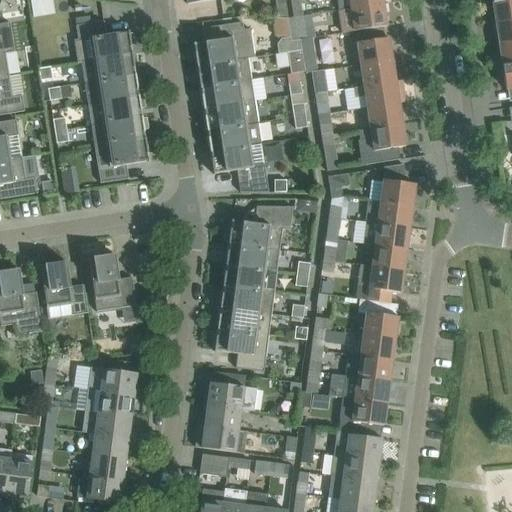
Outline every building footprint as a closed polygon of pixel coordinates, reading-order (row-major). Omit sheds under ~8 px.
[(348,0),(350,9),(350,10),(383,5),(382,0),(348,0)] [(511,0),(492,4),(495,25),(511,22),(511,0)] [(290,4),(293,18),(293,19),(302,18),(300,2),(290,4)] [(341,35),(354,32),(382,28),(386,27),(383,5),(350,10),(350,9),(337,11),(341,35)] [(511,22),(495,25),(498,46),(511,44),(511,22)] [(73,42),(77,63),(132,55),(130,47),(135,46),(133,35),(133,34),(128,34),(128,32),(127,32),(127,33),(105,36),(103,23),(75,27),(77,41),(73,42)] [(194,44),(193,45),(196,67),(247,59),(253,58),(249,30),(243,31),(241,23),(202,30),(204,44),(194,45),(194,44)] [(0,77),(8,77),(4,54),(14,53),(9,24),(0,25),(0,77)] [(287,26),(289,38),(290,42),(299,40),(302,40),(299,24),(287,26)] [(354,32),(360,66),(392,61),(388,39),(384,40),(382,28),(354,32)] [(278,54),(286,53),(301,51),(299,40),(290,42),(289,38),(280,39),(276,45),(278,54)] [(511,44),(498,46),(502,68),(511,65),(511,44)] [(313,50),(301,51),(303,63),(315,61),(313,50)] [(301,51),(286,53),(289,75),(304,73),(303,63),(301,51)] [(81,64),(84,84),(135,76),(132,55),(77,63),(77,64),(81,64)] [(196,67),(199,89),(250,81),(247,59),(196,67)] [(360,66),(363,87),(363,88),(395,83),(395,82),(392,61),(360,66)] [(511,65),(502,68),(505,91),(511,89),(511,65)] [(38,70),(40,82),(52,80),(50,68),(38,70)] [(84,84),(87,106),(99,104),(138,98),(135,76),(84,84)] [(8,77),(0,77),(0,116),(23,112),(21,97),(11,99),(8,77)] [(199,89),(203,110),(254,102),(250,81),(199,89)] [(366,109),(398,104),(404,103),(401,81),(395,82),(395,83),(363,88),(363,87),(353,88),(354,99),(364,97),(366,109)] [(312,83),(314,95),(326,93),(324,82),(312,83)] [(288,85),(290,97),(302,95),(300,83),(288,85)] [(47,90),(49,102),(61,100),(59,88),(47,90)] [(326,93),(314,95),(315,106),(327,104),(326,93)] [(87,106),(91,127),(142,119),(140,109),(145,109),(143,98),(143,97),(138,98),(99,104),(87,106)] [(203,110),(206,131),(257,124),(254,102),(203,110)] [(291,106),(293,118),(305,116),(303,104),(291,106)] [(366,109),(369,129),(370,130),(402,125),(398,104),(366,109)] [(317,115),(320,138),(333,136),(329,114),(317,115)] [(305,116),(293,118),(295,130),(307,128),(305,116)] [(91,127),(94,149),(145,140),(143,131),(148,130),(146,119),(147,119),(146,118),(142,119),(91,127)] [(52,121),(54,133),(66,131),(64,119),(52,121)] [(0,161),(21,158),(15,121),(0,123),(0,161)] [(206,131),(209,153),(260,145),(257,124),(206,131)] [(370,130),(369,129),(357,131),(359,141),(371,139),(373,153),(367,154),(369,165),(399,161),(397,148),(405,147),(402,125),(370,130)] [(66,131),(54,133),(56,145),(68,143),(66,131)] [(333,136),(320,138),(325,172),(338,170),(334,146),(333,136)] [(145,140),(94,149),(100,184),(127,180),(125,166),(147,163),(148,163),(145,140)] [(260,145),(209,153),(213,175),(214,175),(236,171),(238,185),(266,181),(260,145)] [(21,158),(0,161),(0,200),(36,194),(34,179),(25,180),(21,158)] [(347,175),(327,179),(328,189),(340,187),(349,185),(347,175)] [(273,193),(286,193),(286,180),(273,180),(273,193)] [(383,181),(380,204),(412,208),(415,185),(383,181)] [(328,189),(331,200),(342,198),(340,187),(328,189)] [(365,224),(377,225),(409,229),(412,208),(380,204),(368,202),(365,224)] [(330,207),(328,219),(339,220),(341,209),(330,207)] [(228,244),(279,251),(282,230),(289,231),(292,208),(256,208),(254,225),(232,222),(231,221),(229,232),(225,232),(223,243),(223,242),(223,244),(228,244)] [(339,220),(328,219),(327,227),(338,229),(339,220)] [(365,224),(362,245),(374,247),(406,251),(409,229),(377,225),(365,224)] [(325,239),(322,262),(333,263),(337,241),(325,239)] [(228,244),(225,266),(276,272),(279,251),(228,244)] [(374,247),(371,268),(403,272),(406,251),(374,247)] [(88,259),(96,313),(135,306),(131,279),(117,281),(113,255),(88,259)] [(333,263),(322,262),(321,271),(332,273),(333,263)] [(65,263),(39,267),(46,309),(48,320),(73,316),(87,314),(83,286),(69,288),(65,263)] [(298,263),(296,275),(308,276),(310,264),(298,263)] [(225,266),(222,287),(273,294),(276,272),(225,266)] [(359,301),(378,304),(389,305),(390,293),(400,294),(403,272),(371,268),(359,267),(355,300),(359,301)] [(0,272),(0,327),(16,325),(17,336),(41,333),(35,294),(21,296),(17,270),(0,272)] [(308,276),(296,275),(294,287),(307,289),(308,276)] [(222,287),(219,308),(270,315),(273,294),(222,287)] [(365,315),(362,336),(394,340),(397,318),(376,315),(378,304),(359,301),(357,314),(365,315)] [(290,318),(302,319),(304,307),(292,306),(290,318)] [(219,308),(217,330),(268,336),(270,315),(219,308)] [(315,318),(313,330),(325,331),(327,320),(315,318)] [(295,328),(294,340),(306,342),(307,329),(295,328)] [(268,336),(217,330),(214,353),(215,353),(215,352),(237,355),(235,369),(263,373),(268,336)] [(325,331),(313,330),(310,351),(322,353),(325,331)] [(362,336),(360,357),(359,358),(392,362),(394,340),(362,336)] [(310,351),(307,373),(319,374),(322,353),(310,351)] [(48,355),(44,385),(54,386),(58,356),(48,355)] [(345,378),(357,379),(389,383),(392,362),(359,358),(360,357),(348,356),(345,378)] [(91,369),(88,391),(133,397),(136,375),(91,369)] [(40,372),(30,374),(32,385),(41,383),(40,372)] [(319,374),(307,373),(306,383),(318,385),(319,374)] [(357,379),(354,400),(386,405),(389,383),(357,379)] [(207,406),(240,410),(253,412),(256,390),(210,384),(207,406)] [(289,395),(298,396),(300,385),(290,384),(289,395)] [(54,386),(44,385),(43,397),(52,398),(54,386)] [(88,391),(85,412),(131,418),(133,397),(88,391)] [(301,393),(300,407),(309,408),(311,395),(305,394),(301,393)] [(342,399),(337,433),(372,437),(373,425),(383,427),(386,405),(354,400),(342,399)] [(207,406),(204,427),(238,432),(240,410),(207,406)] [(48,407),(46,418),(56,420),(57,409),(51,408),(48,407)] [(82,434),(94,435),(128,440),(131,418),(85,412),(82,434)] [(3,423),(14,425),(15,415),(4,414),(3,423)] [(15,415),(14,425),(38,428),(40,418),(15,415)] [(285,428),(294,429),(296,418),(286,416),(285,428)] [(238,432),(204,427),(198,427),(195,449),(243,455),(245,433),(238,432)] [(337,433),(334,456),(379,462),(381,440),(371,439),(372,437),(337,433)] [(94,435),(91,457),(125,461),(128,440),(94,435)] [(44,439),(42,450),(52,451),(53,440),(44,439)] [(286,439),(284,455),(295,456),(297,440),(286,439)] [(313,453),(314,442),(303,441),(302,451),(313,453)] [(0,493),(5,494),(10,454),(11,454),(11,451),(0,449),(0,493)] [(52,451),(42,450),(41,461),(50,463),(52,451)] [(313,453),(302,451),(300,463),(311,465),(313,453)] [(10,454),(5,494),(11,495),(10,501),(26,503),(32,456),(11,454),(10,454)] [(201,455),(199,475),(226,478),(228,459),(201,455)] [(334,456),(330,478),(376,483),(379,462),(334,456)] [(91,457),(88,477),(88,478),(122,482),(125,461),(91,457)] [(250,462),(238,460),(237,470),(249,471),(250,462)] [(254,476),(269,477),(271,463),(255,461),(254,476)] [(271,463),(269,477),(286,479),(288,465),(271,463)] [(39,471),(38,480),(49,482),(50,473),(39,471)] [(88,478),(88,477),(79,476),(76,499),(119,505),(122,482),(88,478)] [(327,499),(339,501),(373,505),(376,483),(330,478),(327,499)] [(297,483),(296,495),(305,496),(307,484),(297,483)] [(36,497),(47,499),(48,488),(37,486),(36,497)] [(198,511),(221,511),(224,490),(223,493),(202,490),(198,511)] [(221,511),(243,511),(246,493),(224,490),(221,511)] [(243,511),(264,511),(265,510),(264,510),(266,495),(246,493),(243,511)] [(296,495),(293,511),(303,511),(305,496),(296,495)] [(339,501),(337,511),(372,511),(373,505),(339,501)]
